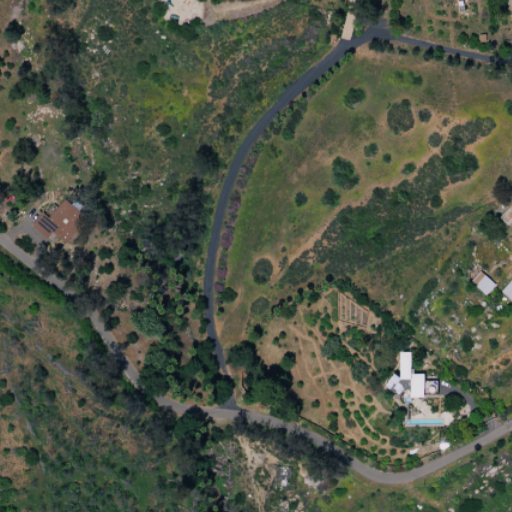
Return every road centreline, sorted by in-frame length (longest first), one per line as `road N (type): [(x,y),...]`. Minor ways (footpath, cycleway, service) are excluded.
road 1 (residential): [(511,426),(409,477),(383,478),(290,432),(166,405),(116,360),(69,295),(0,242)]
road 2 (residential): [(358,34),(251,134),(231,168),(206,289),(227,385),(221,416)]
road 3 (track): [(182,409),(127,419),(98,407),(0,316)]
